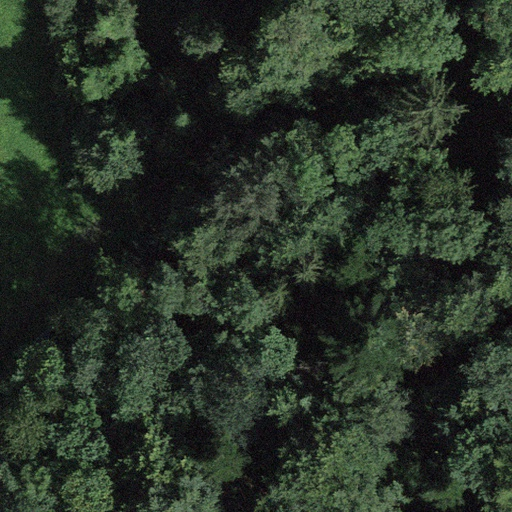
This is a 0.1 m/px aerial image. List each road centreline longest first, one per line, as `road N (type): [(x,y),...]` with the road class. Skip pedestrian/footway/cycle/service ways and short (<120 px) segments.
road 1 (track): [(456,0),(129,208),(0,378)]
road 2 (track): [(25,0),(75,204),(0,300)]
